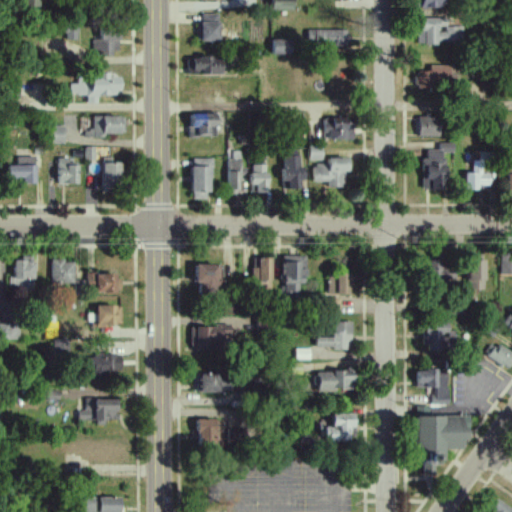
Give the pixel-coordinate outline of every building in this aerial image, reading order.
[(270,0),(271,11),(292,10),(291,0),(270,0)] [(441,7),(440,0),(418,0),(419,8),(441,7)] [(218,40),(218,14),(200,14),(199,40),(218,40)] [(418,44),(463,43),(462,26),(446,27),(445,18),(417,18),(418,44)] [(63,40),(76,40),(76,26),(63,25),(63,40)] [(306,30),(306,47),(346,46),(346,29),(306,30)] [(117,30),(99,30),(99,39),(91,39),(92,55),(118,54),(117,30)] [(271,55),(288,54),(287,39),(271,40),(271,55)] [(221,75),(221,56),(191,56),(191,74),(221,75)] [(120,77),(109,77),(108,73),(88,73),(89,83),(68,83),(68,95),(85,95),(85,104),(96,104),(96,95),(120,95),(120,77)] [(18,98),(18,81),(5,81),(5,98),(18,98)] [(189,137),(215,136),(214,113),(188,114),(189,137)] [(91,116),(91,130),(83,130),(83,137),(103,138),(103,133),(123,133),(123,117),(91,116)] [(417,136),(438,136),(439,117),(417,116),(417,136)] [(350,140),(351,119),(322,118),(322,139),(350,140)] [(48,144),(64,143),(63,125),(47,126),(48,144)] [(422,189),(443,189),(444,152),(452,152),(452,143),(438,143),(438,149),(422,149),(422,189)] [(93,160),(93,147),(85,147),(84,160),(93,160)] [(321,160),(321,147),(307,147),(307,160),(321,160)] [(301,188),(301,166),(298,166),(298,155),(282,155),(281,188),(301,188)] [(20,182),(20,183),(34,183),(33,156),(15,157),(15,165),(6,165),(6,182),(20,182)] [(76,184),(76,164),(67,163),(67,157),(56,157),(56,184),(76,184)] [(110,158),(101,157),(100,189),(119,189),(120,162),(110,162),(110,158)] [(191,199),(210,199),(209,158),(190,159),(191,199)] [(226,158),(226,194),(239,194),(239,158),(226,158)] [(347,158),(326,158),(326,165),(311,165),(311,182),(326,182),(326,188),(342,187),(342,173),(347,173),(347,158)] [(464,173),(464,190),(477,190),(477,185),(489,186),(489,174),(481,173),(481,160),(471,160),(471,173),(464,173)] [(249,193),(266,192),(265,164),(248,165),(249,193)] [(302,256),(281,255),(281,292),(302,293),(302,256)] [(511,255),(500,255),(499,274),(511,274),(511,255)] [(270,258),(251,257),(250,290),(269,291),(270,258)] [(12,277),(7,277),(7,287),(32,287),(33,261),(12,260),(12,277)] [(73,284),(72,260),(50,261),(50,284),(73,284)] [(453,284),(452,260),(428,260),(429,285),(453,284)] [(466,290),(483,290),(483,261),(466,260),(466,290)] [(217,265),(194,264),(194,284),(197,284),(197,294),(217,295),(217,265)] [(85,288),(94,288),(94,293),(120,293),(120,274),(85,275),(85,288)] [(348,295),(348,275),(326,274),(326,294),(348,295)] [(339,314),(339,299),(326,298),(326,314),(339,314)] [(234,315),(234,302),(221,301),(221,315),(234,315)] [(119,326),(120,306),(95,306),(94,326),(119,326)] [(511,336),(511,316),(507,314),(501,325),(511,330),(509,335),(511,336)] [(422,351),(447,352),(447,322),(423,321),(422,351)] [(315,337),(315,348),(350,349),(351,322),(332,322),(332,338),(315,337)] [(0,339),(19,339),(18,324),(0,323),(0,339)] [(189,327),(189,348),(229,348),(229,326),(189,327)] [(484,355),(507,370),(511,361),(511,354),(493,342),(484,355)] [(309,349),(294,348),(294,359),(308,360),(309,349)] [(120,373),(119,354),(87,355),(87,373),(120,373)] [(415,388),(431,388),(431,405),(445,405),(446,370),(415,370),(415,388)] [(317,391),(353,391),(353,371),(316,372),(317,391)] [(228,391),(227,375),(192,375),(192,392),(228,391)] [(77,422),(103,421),(103,420),(117,419),(116,398),(84,399),(84,411),(76,411),(77,422)] [(348,441),(348,427),(353,427),(353,413),(330,414),(330,427),(322,427),(323,441),(348,441)] [(416,416),(416,471),(435,471),(435,461),(443,461),(443,449),(461,450),(461,440),(468,440),(468,416),(416,416)] [(197,449),(222,449),(222,419),(196,420),(197,449)] [(118,511),(119,498),(82,497),(81,511),(118,511)] [(509,511),(511,510),(497,500),(488,511),(509,511)]
